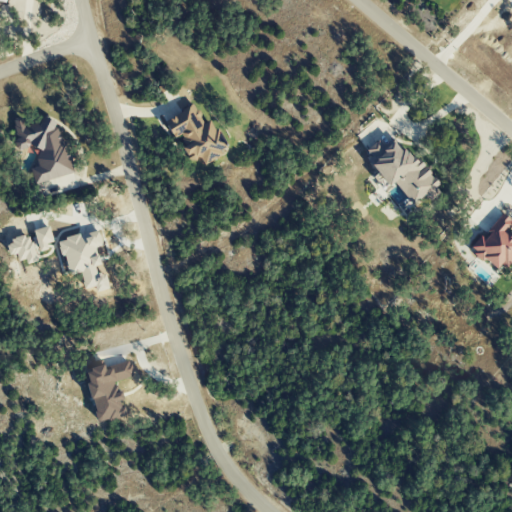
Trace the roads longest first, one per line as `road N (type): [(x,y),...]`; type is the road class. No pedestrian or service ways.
road 1 (residential): [(79,0),(192,399),(234,482),(266,511)]
road 2 (residential): [(358,0),(511,131)]
